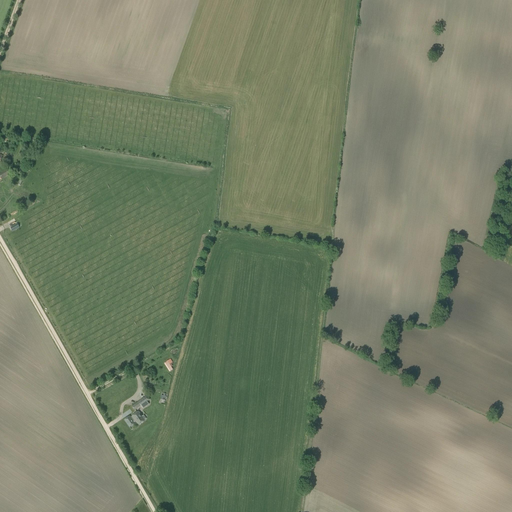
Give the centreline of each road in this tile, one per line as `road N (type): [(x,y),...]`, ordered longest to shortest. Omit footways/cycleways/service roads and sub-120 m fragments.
road 1 (track): [(0,238),(154,511)]
road 2 (unknown): [(219,227),(201,261),(180,341),(88,395)]
